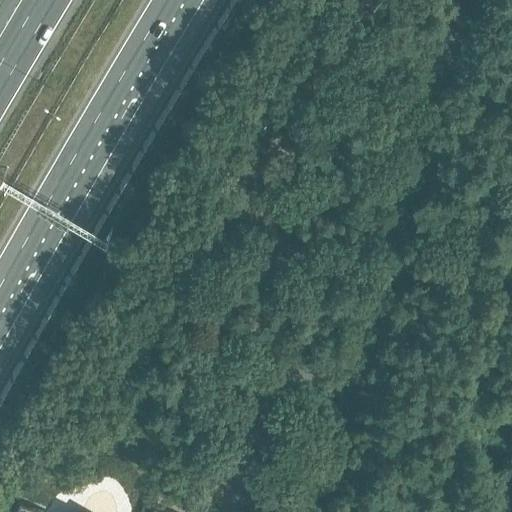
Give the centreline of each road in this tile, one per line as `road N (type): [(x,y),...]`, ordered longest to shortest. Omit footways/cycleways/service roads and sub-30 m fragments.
road 1 (motorway): [(0,300),(176,0)]
road 2 (unclassified): [(394,269),(468,0)]
road 3 (unclassified): [(325,511),(394,269)]
